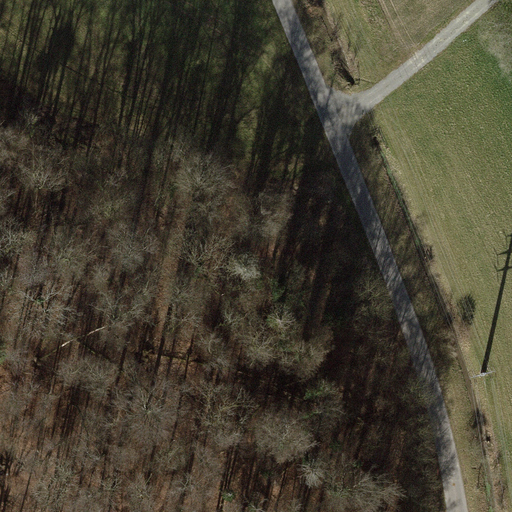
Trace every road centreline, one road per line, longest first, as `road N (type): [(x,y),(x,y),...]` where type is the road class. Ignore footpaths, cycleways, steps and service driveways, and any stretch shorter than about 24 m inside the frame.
road 1 (track): [(455,511),(433,390),(281,0)]
road 2 (track): [(331,124),(489,0)]
